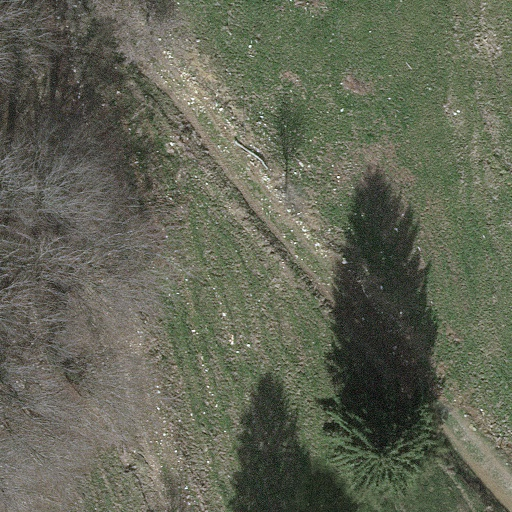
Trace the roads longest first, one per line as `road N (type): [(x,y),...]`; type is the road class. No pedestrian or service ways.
road 1 (track): [(118,0),(511,509)]
road 2 (track): [(176,511),(96,245),(73,146),(55,0)]
